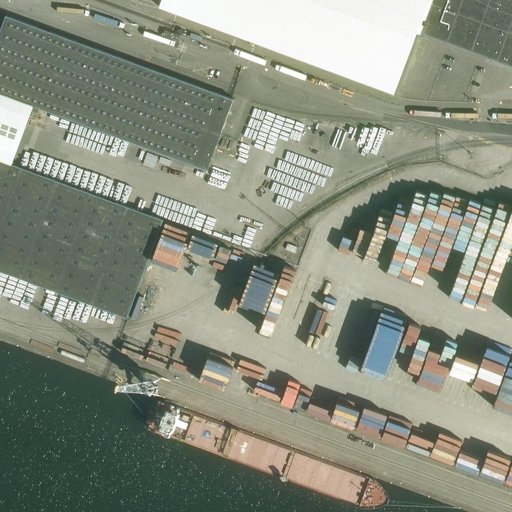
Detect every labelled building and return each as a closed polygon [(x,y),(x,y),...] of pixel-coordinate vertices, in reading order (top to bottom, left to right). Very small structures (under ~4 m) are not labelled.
[(161,0),(160,4),(397,92),(419,32),(431,0),(161,0)] [(511,0),(431,0),(419,32),(438,39),(489,58),(505,63),(505,64),(511,66),(511,0)] [(207,170),(233,99),(6,15),(0,30),(0,94),(39,109),(207,170)] [(180,36),(164,30),(162,36),(178,41),(180,36)] [(39,109),(0,94),(0,159),(18,166),(39,109)] [(285,185),(305,124),(282,116),(262,178),(285,185)] [(0,270),(127,318),(163,219),(18,166),(0,159),(0,270)]
